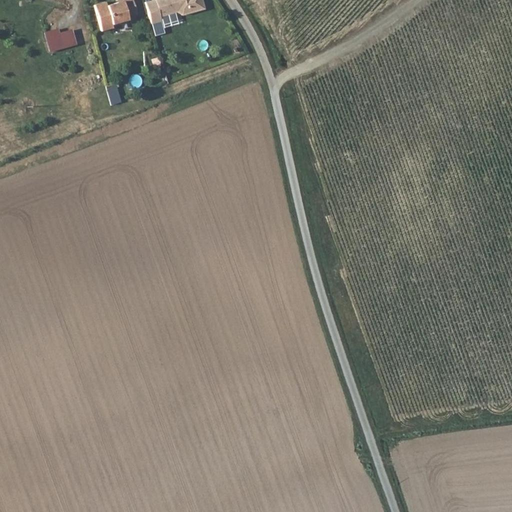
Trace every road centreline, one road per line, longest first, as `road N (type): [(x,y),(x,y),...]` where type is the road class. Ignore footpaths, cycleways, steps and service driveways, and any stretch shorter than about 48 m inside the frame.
road 1 (unclassified): [(395,511),(310,256),(273,82),(227,0)]
road 2 (track): [(413,0),(363,38),(273,82)]
